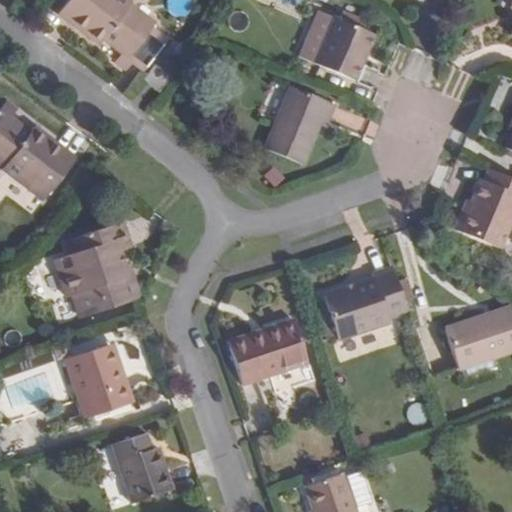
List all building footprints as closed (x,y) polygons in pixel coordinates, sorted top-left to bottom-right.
[(131,4),(125,0),(68,0),(57,15),(99,46),(103,40),(121,55),(115,63),(126,72),(152,38),(147,36),(155,24),(131,6),(131,4)] [(314,65),(355,82),(363,64),(359,63),(371,34),(366,33),(370,22),(342,11),(338,21),(333,19),(314,65)] [(314,65),(333,19),(317,13),(298,58),(314,65)] [(363,64),(374,36),(371,34),(359,63),(363,64)] [(170,78),(154,65),(142,82),(158,94),(170,78)] [(334,106),(289,88),(263,151),(301,166),(321,119),(327,122),(334,106)] [(17,111),(5,102),(0,108),(0,166),(2,168),(1,169),(42,201),(76,159),(33,127),(29,133),(11,119),(17,111)] [(511,116),(510,121),(511,121),(511,128),(511,131),(503,149),(511,152),(511,116)] [(471,202),(467,211),(462,209),(454,230),(499,250),(511,218),(511,180),(488,171),(483,181),(480,179),(471,202)] [(462,209),(467,211),(471,202),(467,200),(462,209)] [(130,251),(121,223),(66,241),(71,255),(53,260),(66,300),(73,299),(80,319),(139,299),(128,265),(123,267),(119,254),(130,251)] [(386,314),(405,308),(392,267),(370,275),(372,281),(322,298),(336,341),(389,322),(386,314)] [(511,352),(511,308),(511,307),(444,330),(458,371),(511,352)] [(307,363),(293,320),(257,333),(259,339),(229,349),(241,386),(307,363)] [(259,339),(257,333),(227,344),(229,349),(259,339)] [(124,382),(112,345),(107,347),(119,383),(124,382)] [(124,382),(119,383),(107,347),(64,361),(53,365),(61,388),(72,384),(84,419),(131,403),(124,382)] [(132,506),(172,492),(161,458),(155,460),(152,449),(146,434),(112,445),(132,506)] [(116,509),(130,504),(110,445),(95,450),(116,509)] [(161,458),(157,448),(152,449),(155,460),(161,458)] [(342,477),(341,473),(305,486),(313,511),(309,511),(354,511),(353,508),(362,505),(363,507),(370,505),(371,501),(370,496),(367,496),(359,472),(342,477)]
